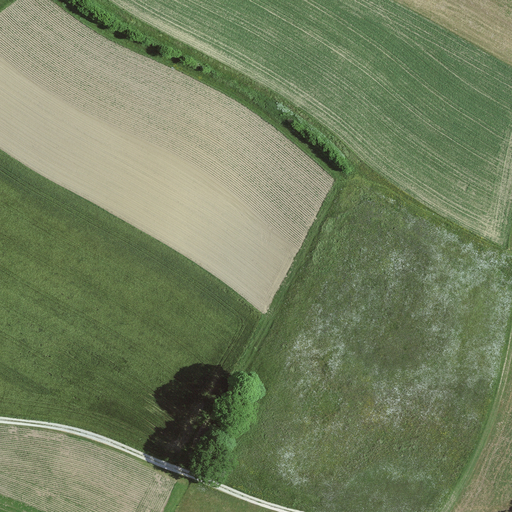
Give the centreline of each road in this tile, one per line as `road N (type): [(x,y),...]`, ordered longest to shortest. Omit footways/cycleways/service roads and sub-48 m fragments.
road 1 (track): [(293,511),(87,434),(0,419)]
road 2 (track): [(511,314),(493,410),(446,511)]
